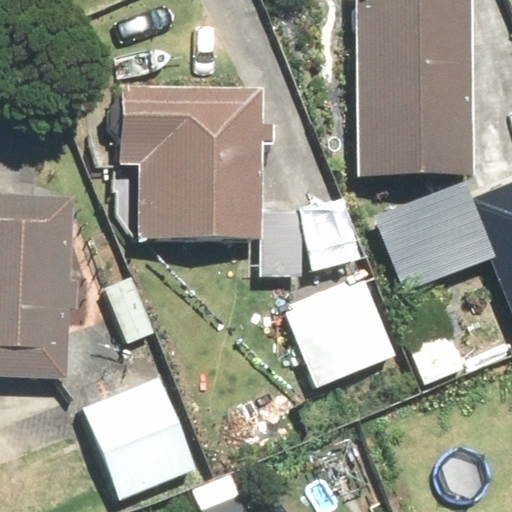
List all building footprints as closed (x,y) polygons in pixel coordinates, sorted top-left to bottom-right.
[(469,179),(466,0),(351,0),(355,181),(469,179)] [(260,242),(258,97),(114,98),(115,244),(260,242)] [(511,185),(465,205),(511,318),(511,185)] [(0,381),(64,383),(67,202),(0,200),(0,381)] [(130,277),(98,288),(119,349),(151,338),(130,277)] [(388,364),(356,278),(285,305),(317,390),(388,364)] [(439,310),(393,328),(415,386),(462,368),(439,310)] [(156,378),(77,410),(105,479),(184,447),(156,378)]
